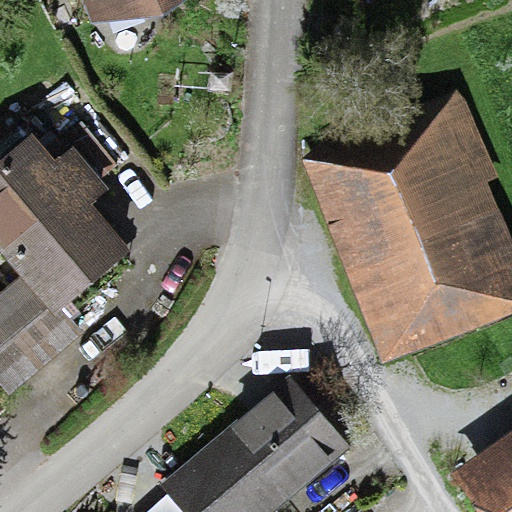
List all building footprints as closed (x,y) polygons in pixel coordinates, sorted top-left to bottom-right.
[(79,0),(92,31),(164,29),(200,0),(79,0)] [(300,153),(386,359),(511,306),(511,236),(488,179),(499,174),(462,85),(300,153)] [(97,185),(118,167),(83,125),(62,143),(97,185)] [(91,214),(107,200),(70,157),(55,170),(33,145),(0,172),(0,263),(17,284),(0,298),(0,389),(10,402),(83,339),(65,317),(131,260),(91,214)] [(267,511),(352,440),(291,369),(162,480),(190,511),(267,511)] [(511,511),(511,424),(453,464),(485,511),(511,511)]
